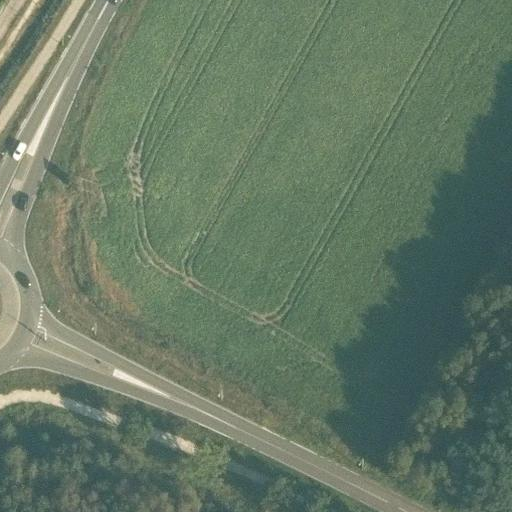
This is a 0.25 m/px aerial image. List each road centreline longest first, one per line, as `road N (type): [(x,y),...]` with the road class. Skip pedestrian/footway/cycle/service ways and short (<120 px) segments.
road 1 (secondary): [(403,511),(125,380)]
road 2 (secondary): [(6,257),(48,113)]
road 3 (secondary): [(48,113),(108,0)]
